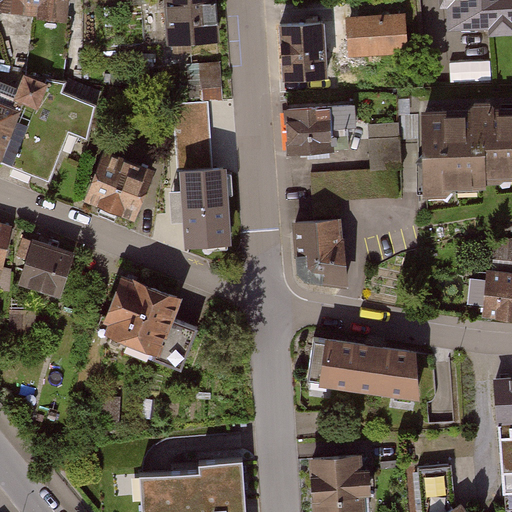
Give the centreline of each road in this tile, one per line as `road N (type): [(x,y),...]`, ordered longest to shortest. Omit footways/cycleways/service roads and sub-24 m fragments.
road 1 (residential): [(246,0),(269,305)]
road 2 (residential): [(269,305),(0,194)]
road 3 (residential): [(511,343),(269,305)]
road 4 (residential): [(269,305),(285,511)]
